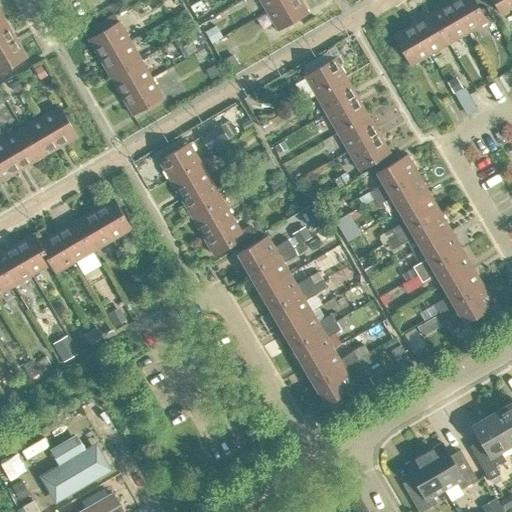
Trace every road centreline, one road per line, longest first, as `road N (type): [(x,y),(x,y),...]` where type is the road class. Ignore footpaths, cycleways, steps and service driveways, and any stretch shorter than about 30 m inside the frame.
road 1 (residential): [(278,396),(221,295),(203,295),(161,320),(154,337),(210,432)]
road 2 (residential): [(511,109),(446,145),(511,258)]
road 3 (residential): [(511,347),(370,429),(354,454)]
road 4 (residential): [(90,404),(155,511)]
